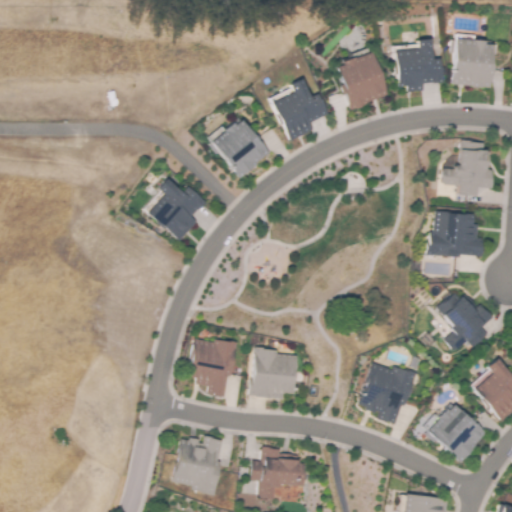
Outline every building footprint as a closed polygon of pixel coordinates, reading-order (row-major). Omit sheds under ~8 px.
[(490,44),(488,86),(448,84),(450,39),(476,40),(476,44),(490,44)] [(392,55),(416,53),(415,43),(427,42),(429,63),(436,62),(438,84),(397,87),(395,88),(394,76),(392,55)] [(365,57),(379,97),(342,110),(327,67),(351,59),(352,62),(365,57)] [(269,109),(290,97),(286,89),(296,83),(306,101),(312,98),(322,117),(286,137),(284,138),(279,128),(269,109)] [(237,122),(263,155),(231,180),(204,144),(224,128),(226,131),(237,122)] [(477,148),(476,179),(472,179),(472,192),(468,191),(467,202),(449,202),(450,190),(438,189),(438,174),(450,174),(450,157),(453,158),(454,147),(477,148)] [(144,218),(160,199),(153,193),(161,184),(177,197),(181,192),(197,206),(170,238),(169,239),(161,232),(144,218)] [(432,212),(450,214),(449,216),(457,216),(457,215),(467,215),(466,225),(471,225),(470,239),(478,240),(477,255),(456,254),(455,256),(426,254),(427,233),(431,234),(432,212)] [(452,327),(435,307),(450,295),(455,300),(460,296),(472,310),(476,307),(487,319),(477,328),(482,334),(470,345),(465,338),(452,349),(444,340),(452,333),(449,329),(452,327)] [(237,343),(230,377),(226,376),(222,398),(205,394),(206,387),(192,384),(193,379),(183,377),(191,339),(213,343),(214,339),(237,343)] [(284,399),(246,396),(250,348),(279,350),(279,354),(299,355),(298,376),(293,376),(292,395),(284,394),(284,399)] [(488,373),(482,367),(492,358),(506,375),(511,369),(511,409),(498,421),(470,389),(488,373)] [(350,405),(366,363),(385,371),(387,367),(409,375),(396,407),(394,406),(386,426),(379,423),(378,425),(369,421),(372,413),(368,412),(367,415),(357,410),(358,408),(350,405)] [(453,462),(419,430),(441,406),(444,409),(448,404),(480,433),(453,462)] [(181,440),(189,441),(189,439),(200,440),(200,444),(203,444),(204,438),(222,441),(219,462),(222,462),(217,495),(195,492),(196,486),(174,483),(181,440)] [(303,487),(284,485),(283,489),(276,489),(275,500),(259,499),(261,482),(251,481),(253,461),(261,462),(262,448),(282,449),(281,454),(305,456),(303,487)] [(390,511),(392,497),(438,502),(436,511),(390,511)]
